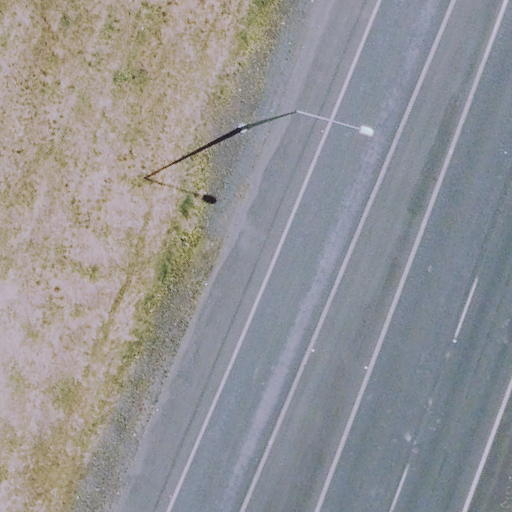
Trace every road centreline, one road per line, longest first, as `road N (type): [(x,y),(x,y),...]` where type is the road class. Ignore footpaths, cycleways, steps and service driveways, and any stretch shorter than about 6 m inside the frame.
road 1 (motorway): [(209,511),(442,0)]
road 2 (motorway): [(448,511),(511,327)]
